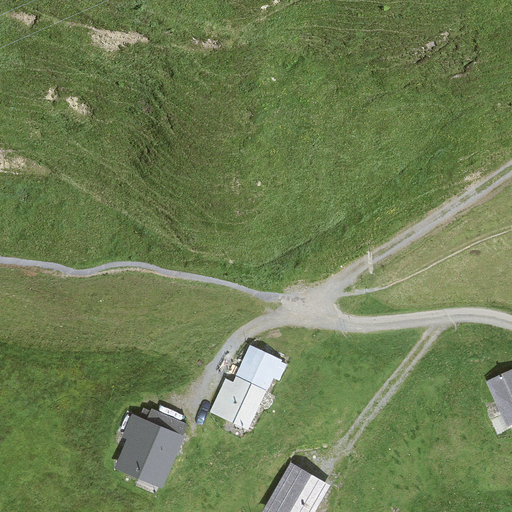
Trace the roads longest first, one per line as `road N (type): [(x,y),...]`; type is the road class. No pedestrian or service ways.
road 1 (track): [(311,307),(140,264),(75,272),(0,259)]
road 2 (track): [(511,165),(321,292),(311,307)]
road 3 (track): [(311,307),(325,321),(364,326),(481,316),(511,326)]
